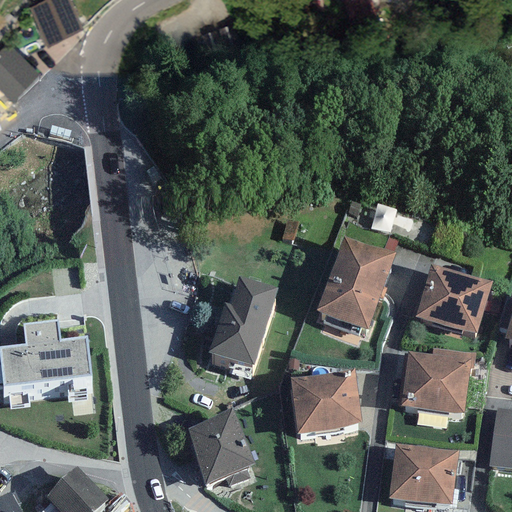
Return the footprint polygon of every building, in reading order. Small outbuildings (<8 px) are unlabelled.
[(68,0),(47,0),(28,9),(49,53),(84,36),(68,0)] [(343,0),(351,35),(379,29),(371,0),(343,0)] [(41,82),(8,46),(0,54),(0,93),(14,109),(41,82)] [(396,276),(345,256),(317,328),(368,348),(396,276)] [(492,299),(431,281),(416,333),(477,351),(492,299)] [(278,312),(239,300),(231,324),(225,323),(209,372),(255,387),(278,312)] [(4,394),(92,384),(88,347),(61,350),(59,330),(24,333),(26,352),(0,354),(0,357),(1,367),(0,367),(0,397),(4,397),(4,394)] [(471,377),(408,368),(400,422),(463,431),(471,377)] [(354,388),(291,397),(298,450),(361,442),(354,388)] [(232,416),(187,434),(205,490),(255,471),(232,416)] [(511,420),(497,419),(489,476),(511,479),(511,420)] [(453,511),(459,469),(397,461),(389,511),(453,511)] [(76,466),(46,497),(61,511),(94,511),(109,498),(76,466)] [(22,511),(13,493),(0,498),(0,511),(22,511)]
